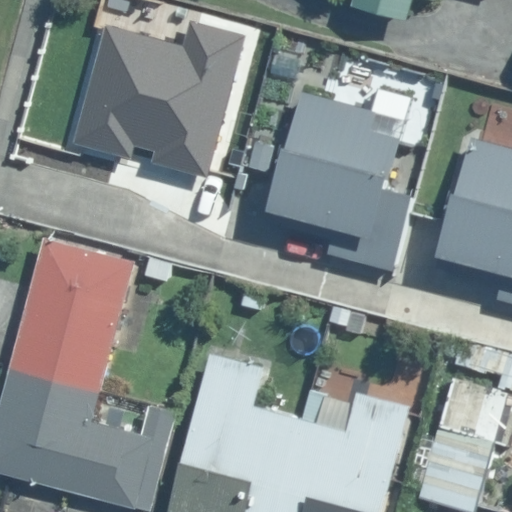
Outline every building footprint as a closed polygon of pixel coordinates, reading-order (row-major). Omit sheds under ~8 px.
[(360,0),(360,3),(415,12),(417,0),(360,0)] [(307,92),(305,100),(270,218),(337,237),(333,251),(396,269),(418,195),(388,186),(415,91),(382,81),(373,111),(307,92)] [(511,137),(477,129),(469,160),(442,264),(506,280),(502,295),(511,297),(511,137)] [(47,233),(42,254),(0,416),(0,469),(158,510),(185,407),(157,400),(148,433),(99,420),(141,257),(47,233)] [(511,351),(468,339),(461,365),(511,378),(511,351)] [(170,508),(178,511),(183,511),(389,511),(419,409),(361,392),(350,430),(257,404),(268,365),(216,350),(170,508)] [(425,497),(434,500),(479,511),(495,451),(441,437),(425,497)]
